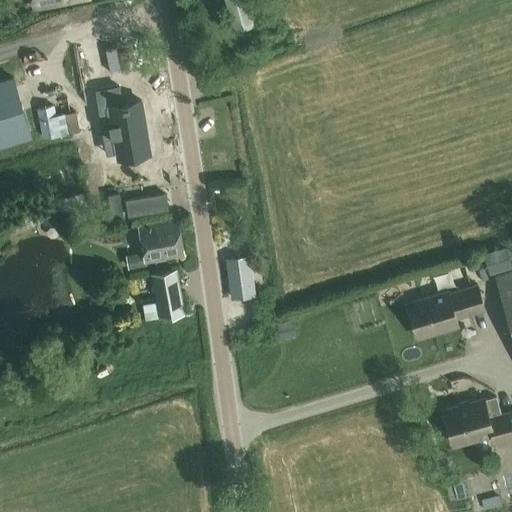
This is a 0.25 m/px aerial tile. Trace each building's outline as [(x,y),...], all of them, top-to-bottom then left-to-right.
[(30,0),(33,9),(83,0),(30,0)] [(224,0),(234,32),(255,26),(247,0),(224,0)] [(124,93),(152,94),(154,49),(125,48),(124,93)] [(11,77),(0,80),(0,143),(29,134),(11,77)] [(119,89),(95,93),(98,112),(104,112),(108,140),(113,140),(116,157),(147,153),(140,104),(121,107),(119,89)] [(80,131),(76,111),(56,115),(54,105),(37,108),(42,138),(80,131)] [(90,220),(77,165),(57,169),(64,198),(41,204),(45,221),(59,218),(59,219),(64,217),(67,226),(90,220)] [(107,194),(110,219),(122,217),(118,192),(107,194)] [(127,215),(168,210),(165,193),(125,199),(127,215)] [(18,205),(22,224),(41,220),(38,201),(18,205)] [(177,220),(138,227),(145,263),(183,256),(177,220)] [(223,257),(229,300),(255,297),(250,253),(223,257)] [(481,253),(470,256),(476,277),(488,273),(481,253)] [(184,313),(177,269),(151,273),(156,302),(144,304),(147,320),(184,313)] [(511,269),(494,275),(511,337),(511,269)] [(478,283),(447,292),(447,291),(406,304),(416,337),(457,325),(455,319),(486,310),(478,283)] [(380,302),(401,299),(399,284),(378,287),(380,302)] [(496,396),(480,401),(480,399),(443,409),(452,445),(490,435),(489,434),(491,434),(494,444),(511,438),(511,409),(501,413),(496,396)] [(482,506),(500,502),(498,490),(479,494),(482,506)]
